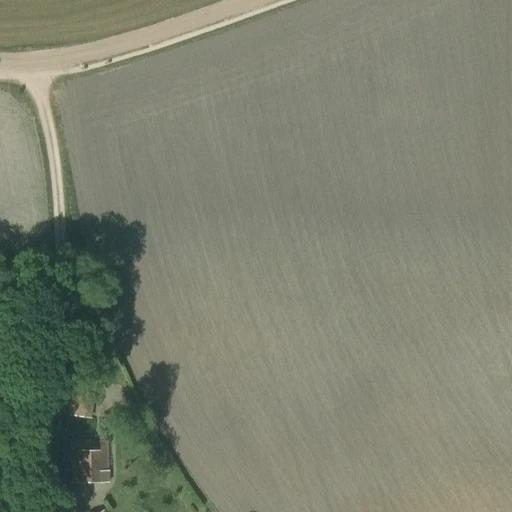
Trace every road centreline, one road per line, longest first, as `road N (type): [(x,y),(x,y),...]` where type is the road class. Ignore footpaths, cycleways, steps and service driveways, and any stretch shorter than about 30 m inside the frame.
road 1 (track): [(34,511),(57,216),(37,63)]
road 2 (track): [(37,63),(244,0)]
